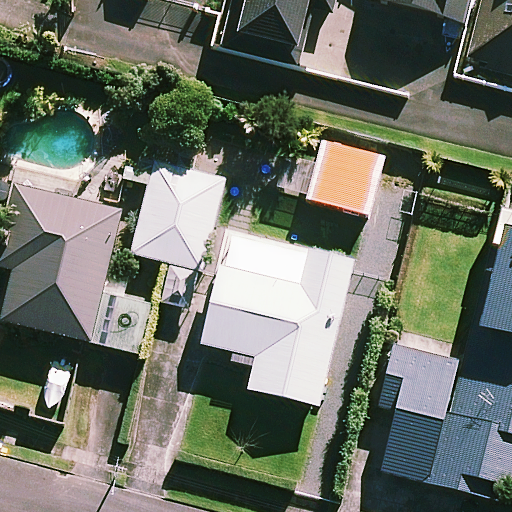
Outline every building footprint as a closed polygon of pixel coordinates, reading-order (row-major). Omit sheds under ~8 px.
[(235,0),(224,51),(303,68),(317,0),(235,0)] [(382,0),(378,20),(460,38),(468,0),(382,0)] [(511,0),(487,0),(470,73),(511,83),(511,0)] [(383,168),(329,155),(315,212),(370,225),(383,168)] [(227,189),(157,171),(133,263),(173,273),(163,311),(193,319),(227,189)] [(106,302),(123,223),(56,209),(61,188),(22,180),(0,284),(0,333),(146,365),(157,312),(106,302)] [(397,236),(374,230),(354,308),(378,314),(397,236)] [(511,230),(509,230),(483,348),(511,354),(511,230)] [(355,274),(300,261),(291,297),(223,281),(205,356),(259,369),(251,402),(321,418),(355,274)] [(401,422),(386,483),(503,511),(511,511),(511,371),(468,361),(464,375),(396,357),(381,416),(401,422)]
